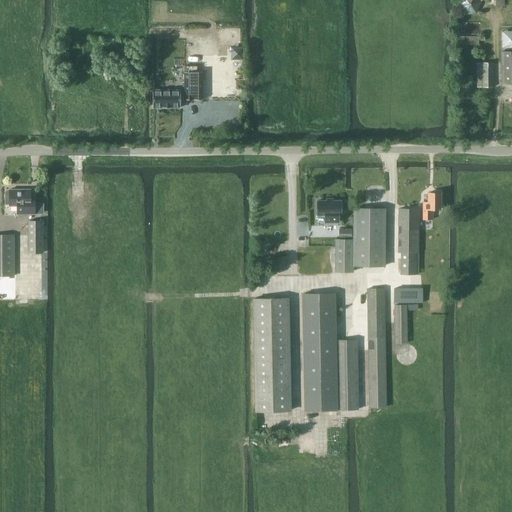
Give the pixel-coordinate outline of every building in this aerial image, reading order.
[(476,13),(481,3),(478,0),(461,0),(459,5),(465,13),(476,13)] [(496,0),(496,8),(504,8),(504,0),(496,0)] [(479,45),(479,36),(459,36),(459,45),(479,45)] [(502,83),(511,83),(511,51),(502,51),(502,83)] [(493,87),(493,62),(477,62),(477,87),(493,87)] [(203,72),(184,72),(185,99),(184,99),(184,100),(203,99),(202,72),(203,72)] [(153,90),(153,108),(153,107),(162,107),(171,107),(180,107),(181,107),(181,90),(180,90),(153,91),(153,90)] [(9,191),(5,191),(5,204),(10,204),(10,206),(10,207),(17,207),(17,215),(35,215),(35,214),(44,214),(44,202),(35,202),(35,199),(30,199),(30,198),(30,190),(9,190),(9,191)] [(440,208),(440,193),(428,193),(428,201),(423,201),(423,219),(432,219),(432,208),(440,208)] [(338,215),(341,215),(341,201),(318,201),(318,215),(325,215),(325,222),(338,222),(338,215)] [(385,265),(385,208),(353,208),(353,239),(335,239),(335,271),(353,271),(353,265),(385,265)] [(418,253),(418,209),(399,208),(398,253),(401,253),(400,274),(418,274),(418,253)] [(29,221),(28,253),(42,253),(43,221),(29,221)] [(339,229),(339,237),(351,237),(352,229),(339,229)] [(0,236),(0,277),(13,277),(13,236),(0,236)] [(386,407),(384,288),(367,289),(369,407),(386,407)] [(394,302),(423,302),(423,288),(394,288),(394,302)] [(335,293),(302,294),(304,410),(337,409),(347,409),(357,409),(358,409),(357,340),(336,340),(336,339),(335,293)] [(254,298),(253,298),(253,299),(253,411),(255,411),(291,410),(291,409),(289,298),(254,298)] [(407,305),(395,305),(395,343),(407,343),(407,310),(407,305)]
